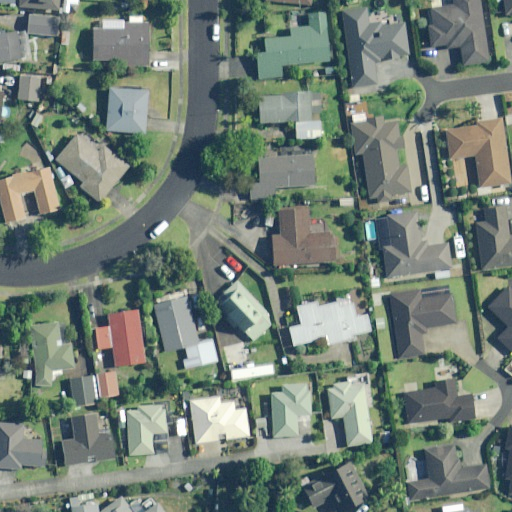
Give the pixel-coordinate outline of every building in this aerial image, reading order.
[(43,0),(3,0),(2,20),(42,22),(43,0)] [(70,0),(70,3),(114,6),(114,7),(134,8),(134,0),(70,0)] [(299,0),(250,0),(249,13),(298,18),(299,0)] [(467,0),(434,0),(437,16),(410,17),(412,60),(443,58),(446,74),(477,70),(467,0)] [(489,27),(508,24),(511,44),(511,0),(503,0),(485,3),(489,27)] [(353,18),(324,20),(330,96),(358,94),(357,72),(393,69),(389,31),(354,34),(353,18)] [(44,24),(12,22),(10,46),(43,48),(44,24)] [(294,22),(294,32),(274,34),(274,41),(247,43),(249,61),(239,61),(240,90),(267,89),(267,74),(315,71),(312,38),(312,22),(294,22)] [(69,45),(70,30),(61,30),(60,45),(69,45)] [(109,30),(109,38),(76,37),(75,71),(134,73),(135,39),(133,39),(133,30),(109,30)] [(23,85),(3,84),(1,111),(21,113),(23,85)] [(132,98),(92,95),(88,140),(128,143),(132,98)] [(305,148),(304,132),(309,132),(309,103),(241,104),(241,133),(277,132),(278,149),(305,148)] [(337,166),(347,165),(351,212),(392,209),(387,125),(345,128),(345,134),(335,134),(337,166)] [(490,157),(489,157),(487,132),(427,138),(431,170),(458,168),(460,198),(494,196),(490,157)] [(64,188),(68,192),(63,198),(82,213),(106,183),(105,183),(113,174),(86,151),(81,157),(63,141),(38,169),(64,189),(64,188)] [(241,190),(233,190),(233,207),(261,206),(260,197),(306,195),(305,162),(240,164),(241,190)] [(33,178),(15,183),(0,185),(0,232),(9,230),(3,204),(15,201),(21,226),(44,220),(33,178)] [(261,219),(261,245),(255,245),(256,275),(319,274),(318,243),(297,244),(297,219),(261,219)] [(372,253),(366,254),(369,287),(432,279),(430,247),(405,250),(401,220),(368,223),(372,253)] [(511,246),(492,248),(491,231),(491,222),(468,223),(468,231),(458,232),(462,279),(495,276),(495,274),(511,273),(511,246)] [(257,329),(220,290),(195,313),(232,353),(257,329)] [(468,318),(483,334),(475,343),(496,363),(511,346),(511,303),(505,311),(492,296),(468,318)] [(405,302),(372,305),(379,369),(412,366),(409,338),(442,334),(438,304),(406,309),(405,302)] [(170,367),(164,369),(168,381),(181,376),(202,371),(195,346),(184,349),(173,305),(135,314),(147,365),(169,360),(170,367)] [(352,322),(339,324),(337,307),(280,315),(282,334),(271,336),(273,357),(309,352),(310,356),(332,351),(354,344),(352,322)] [(77,361),(95,361),(97,377),(132,373),(125,318),(91,322),(92,335),(76,335),(77,361)] [(37,397),(37,379),(58,378),(57,355),(38,355),(38,345),(18,345),(17,397),(37,397)] [(229,351),(207,354),(213,394),(235,391),(229,351)] [(100,380),(81,382),(83,408),(102,406),(100,380)] [(78,384),(51,387),(55,420),(82,417),(78,384)] [(455,405),(441,405),(441,389),(418,390),(418,398),(385,400),(388,437),(442,432),(442,430),(458,429),(455,405)] [(296,390),(266,391),(267,403),(254,403),(255,448),(281,448),(281,425),(297,425),(296,390)] [(353,418),(352,418),(350,393),(310,396),(312,429),(326,428),(328,456),(356,454),(353,418)] [(210,451),(233,448),(229,408),(205,410),(204,404),(172,408),(177,455),(210,451)] [(150,413),(122,414),(122,420),(109,421),(111,470),(137,469),(137,452),(152,451),(150,413)] [(96,446),(85,447),(82,425),(53,428),(56,450),(43,451),(46,477),(99,472),(96,446)] [(26,448),(9,448),(10,434),(0,433),(0,479),(4,479),(4,480),(25,480),(26,448)] [(511,437),(492,434),(482,501),(511,506),(511,437)] [(470,472),(449,475),(446,454),(407,459),(411,487),(391,489),(393,509),(472,500),(470,487),(472,487),(470,472)] [(290,511),(306,511),(328,504),(332,511),(357,511),(338,478),(337,476),(334,471),(317,480),(318,483),(284,494),(290,511)] [(81,511),(82,511),(80,511),(136,511),(125,495),(108,507),(104,501),(84,511),(81,511)]
